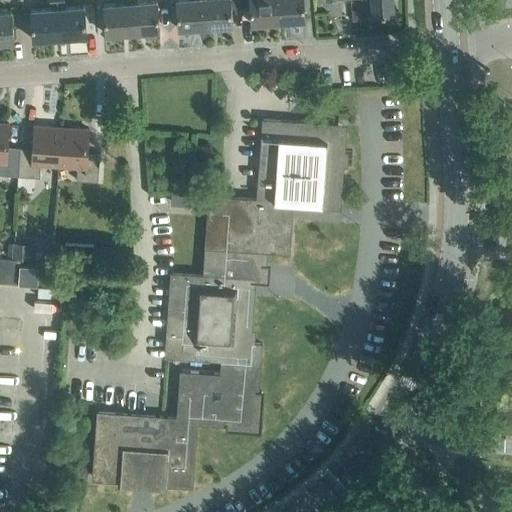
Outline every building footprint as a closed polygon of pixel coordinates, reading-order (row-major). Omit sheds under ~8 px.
[(60,37),(56,0),(49,0),(50,7),(31,8),(33,39),(60,37)] [(64,0),(56,0),(60,37),(86,35),(84,4),(65,6),(64,0)] [(132,32),(130,0),(122,0),(123,2),(104,3),(106,34),(132,32)] [(137,0),(130,0),(132,32),(159,30),(156,0),(145,0),(138,1),(137,0)] [(205,27),(203,0),(176,0),(179,29),(205,27)] [(203,0),(205,27),(232,25),(230,0),(203,0)] [(276,0),(250,0),(252,23),(278,21),(276,0)] [(305,19),(303,0),(276,0),(278,21),(305,19)] [(371,0),(372,14),(394,13),(393,0),(371,0)] [(0,41),(14,41),(11,10),(0,10),(0,41)] [(263,119),(258,199),(291,201),(290,207),(291,207),(291,203),(327,205),(327,197),(340,198),(344,133),(328,132),(329,123),(263,119)] [(0,175),(18,176),(20,147),(7,146),(9,122),(0,121),(0,175)] [(59,166),(61,126),(35,124),(33,148),(20,147),(18,176),(22,176),(21,188),(36,189),(36,177),(40,178),(41,165),(59,166)] [(87,152),(88,128),(61,126),(59,166),(78,167),(77,180),(99,181),(100,152),(87,152)] [(288,251),(291,207),(290,207),(291,201),(258,199),(210,195),(206,245),(266,249),(288,251)] [(509,226),(499,224),(498,230),(495,248),(505,250),(509,226)] [(33,245),(13,244),(12,258),(32,259),(33,245)] [(92,258),(92,244),(62,244),(61,258),(92,258)] [(254,280),(263,281),(266,249),(206,245),(204,275),(172,273),(166,354),(222,358),(221,372),(181,370),(178,417),(196,419),(196,421),(226,423),(225,428),(259,431),(262,392),(257,391),(259,356),(262,356),(263,343),(249,342),(254,280)] [(0,281),(6,282),(8,258),(0,257),(0,281)] [(18,283),(19,264),(20,259),(8,258),(6,282),(18,283)] [(37,285),(39,266),(19,264),(18,283),(37,285)] [(142,481),(147,415),(98,412),(93,477),(142,481)] [(191,485),(196,421),(196,419),(178,417),(147,415),(142,481),(191,485)]
